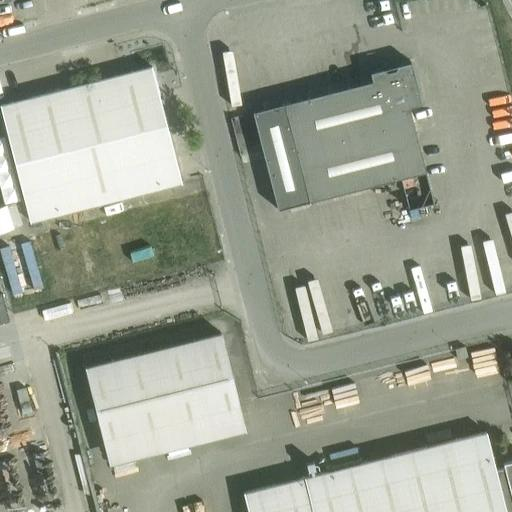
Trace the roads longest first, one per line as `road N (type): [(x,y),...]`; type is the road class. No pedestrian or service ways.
road 1 (unclassified): [(511,308),(293,364),(269,350),(180,7)]
road 2 (unknown): [(511,403),(200,463),(164,481),(154,511)]
road 3 (unclassified): [(0,56),(180,7)]
